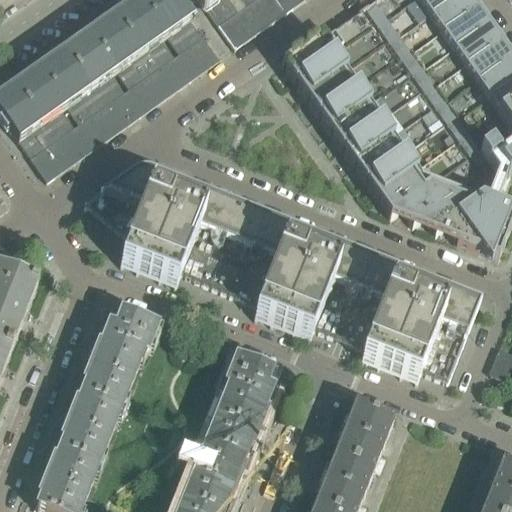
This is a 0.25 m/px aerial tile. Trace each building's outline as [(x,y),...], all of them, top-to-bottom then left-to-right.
[(201,46),(168,0),(151,0),(138,10),(164,46),(161,48),(166,55),(170,60),(173,66),(177,71),(181,76),(185,81),(188,87),(205,75),(190,54),(201,46)] [(193,0),(218,34),(229,26),(225,21),(236,13),(228,1),(229,0),(193,0)] [(266,0),(229,0),(228,1),(236,13),(240,18),(244,24),(248,29),(251,34),(255,39),(260,36),(245,15),(242,9),(253,2),(256,7),(266,0)] [(268,0),(266,0),(256,7),(271,28),(282,20),(268,0)] [(268,0),(282,20),(293,12),(290,7),(286,2),(284,0),(268,0)] [(322,43),(280,73),(388,225),(399,217),(402,221),(411,234),(422,226),(425,230),(434,243),(445,235),(456,251),(455,252),(496,268),(499,261),(511,227),(511,221),(493,214),(497,204),(502,191),(506,181),(511,177),(511,172),(507,166),(511,162),(511,64),(466,0),(411,0),(511,142),(511,143),(494,156),(490,151),(481,157),(483,161),(489,169),(495,178),(498,182),(493,195),(491,193),(488,201),(485,210),(421,184),(334,62),(342,56),(334,44),(326,49),(322,43)] [(304,5),(301,0),(299,0),(290,7),(293,12),(304,5)] [(253,2),(242,9),(245,15),(256,7),(253,2)] [(271,28),(256,7),(245,15),(260,36),(271,28)] [(164,46),(138,10),(113,27),(151,81),(162,73),(159,68),(155,63),(166,55),(161,48),(164,46)] [(373,26),(383,19),(376,10),(366,17),(373,26)] [(236,13),(225,21),(229,26),(240,18),(236,13)] [(244,24),(240,18),(229,26),(233,31),(244,24)] [(358,19),(322,43),(326,49),(334,44),(342,56),(334,62),(421,184),(485,210),(488,201),(358,19)] [(379,34),(388,27),(383,19),(373,26),(379,34)] [(244,24),(233,31),(237,37),(248,29),(244,24)] [(229,26),(218,34),(233,55),(244,47),(240,42),(237,37),(233,31),(229,26)] [(113,27),(88,45),(114,82),(116,80),(121,87),(132,79),(136,84),(140,89),(143,95),(147,100),(151,105),(155,110),(166,102),(151,81),(113,27)] [(394,35),(388,27),(379,34),(385,42),(394,35)] [(248,29),(237,37),(240,42),(251,34),(248,29)] [(244,47),(255,39),(251,34),(240,42),(244,47)] [(400,44),(394,35),(385,42),(390,51),(400,44)] [(406,52),(400,44),(390,51),(397,59),(406,52)] [(88,45),(38,81),(63,117),(61,119),(66,126),(69,131),(73,137),(77,142),(81,147),(84,152),(88,158),(143,118),(140,113),(136,108),(132,103),(129,97),(125,92),(121,87),(116,80),(114,82),(88,45)] [(201,46),(190,54),(205,75),(216,67),(201,46)] [(412,60),(406,52),(397,59),(402,67),(412,60)] [(170,60),(166,55),(155,63),(159,68),(170,60)] [(173,66),(170,60),(159,68),(162,73),(173,66)] [(418,69),(412,60),(402,67),(408,76),(418,69)] [(177,71),(173,66),(162,73),(166,79),(177,71)] [(424,77),(418,69),(408,76),(414,84),(424,77)] [(181,76),(177,71),(166,79),(170,84),(181,76)] [(166,79),(162,73),(151,81),(166,102),(177,95),(173,89),(170,84),(166,79)] [(185,81),(181,76),(170,84),(173,89),(185,81)] [(430,85),(424,77),(414,84),(420,92),(430,85)] [(136,84),(132,79),(121,87),(125,92),(136,84)] [(61,119),(63,117),(38,81),(12,98),(51,152),(62,145),(58,139),(54,134),(66,126),(61,119)] [(188,87),(185,81),(173,89),(177,95),(188,87)] [(140,89),(136,84),(125,92),(129,97),(140,89)] [(436,94),(430,85),(420,92),(426,101),(436,94)] [(143,95),(140,89),(129,97),(132,103),(143,95)] [(442,102),(436,94),(426,101),(432,109),(442,102)] [(147,100),(143,95),(132,103),(136,108),(147,100)] [(51,152),(12,98),(0,107),(0,124),(30,167),(40,160),(51,152)] [(151,105),(147,100),(136,108),(140,113),(151,105)] [(448,111),(442,102),(432,109),(438,117),(448,111)] [(155,110),(151,105),(140,113),(143,118),(155,110)] [(444,126),(453,119),(448,111),(438,117),(444,126)] [(459,127),(453,119),(444,126),(450,134),(459,127)] [(69,131),(66,126),(54,134),(58,139),(69,131)] [(456,142),(465,136),(459,127),(450,134),(456,142)] [(73,137),(69,131),(58,139),(62,145),(73,137)] [(461,151),(471,144),(465,136),(456,142),(461,151)] [(77,142),(73,137),(62,145),(66,150),(77,142)] [(81,147),(77,142),(66,150),(69,155),(81,147)] [(477,152),(471,144),(461,151),(467,159),(477,152)] [(66,150),(62,145),(51,152),(65,173),(77,166),(73,160),(69,155),(66,150)] [(84,152),(81,147),(69,155),(73,160),(84,152)] [(51,152),(40,160),(55,181),(65,173),(51,152)] [(88,158),(84,152),(73,160),(77,166),(88,158)] [(483,161),(481,157),(477,152),(467,159),(473,167),(483,161)] [(55,181),(40,160),(30,167),(45,188),(55,181)] [(479,176),(489,169),(483,161),(473,167),(479,176)] [(485,184),(495,178),(489,169),(479,176),(485,184)] [(178,189),(150,178),(148,177),(146,177),(142,176),(140,177),(137,178),(133,179),(83,215),(84,217),(88,213),(93,218),(112,233),(130,246),(119,273),(175,295),(180,281),(212,295),(242,308),(258,314),(253,326),(308,348),(313,337),(365,357),(360,369),(416,391),(420,379),(445,389),(445,390),(447,391),(477,315),(476,315),(479,309),(452,299),(452,298),(430,289),(427,298),(416,294),(419,285),(323,247),(320,256),(309,251),(312,242),(189,193),(186,202),(175,198),(178,189)] [(493,195),(498,182),(495,178),(485,184),(491,193),(493,195)] [(23,323),(35,292),(36,289),(21,283),(24,276),(0,266),(0,351),(10,355),(23,323)] [(144,363),(155,337),(120,323),(114,337),(108,335),(104,346),(142,361),(142,362),(144,363)] [(142,361),(104,346),(101,345),(79,401),(120,418),(142,362),(142,361)] [(0,381),(0,380),(10,355),(0,351),(0,381)] [(504,390),(511,369),(511,365),(497,359),(488,384),(504,390)] [(265,397),(270,382),(235,369),(225,395),(227,396),(227,394),(267,410),(271,399),(265,397)] [(268,410),(267,410),(227,394),(227,396),(205,452),(245,468),(268,410)] [(97,475),(120,418),(79,401),(56,459),(97,475)] [(372,480),(392,430),(353,415),(334,464),(372,480)] [(191,511),(227,511),(245,468),(205,452),(182,508),(191,511)] [(82,511),(97,475),(56,459),(34,511),(82,511)] [(359,511),(372,480),(334,464),(315,511),(359,511)] [(511,511),(511,477),(500,472),(484,511),(511,511)]
